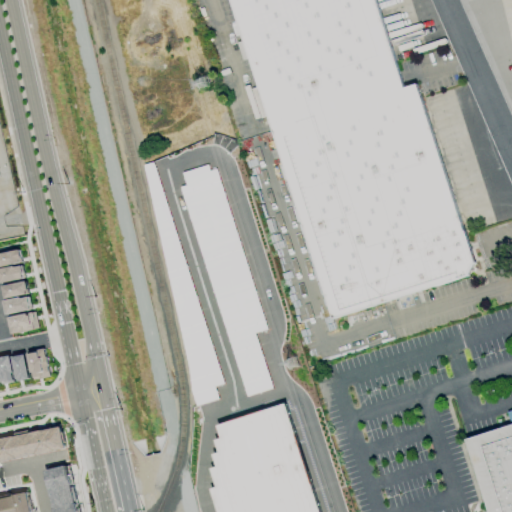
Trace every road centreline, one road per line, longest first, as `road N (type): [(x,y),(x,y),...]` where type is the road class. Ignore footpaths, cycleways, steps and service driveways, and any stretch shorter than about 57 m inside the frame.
road 1 (secondary): [(102,391),(8,0)]
road 2 (secondary): [(0,39),(80,396)]
road 3 (secondary): [(128,510),(102,391)]
